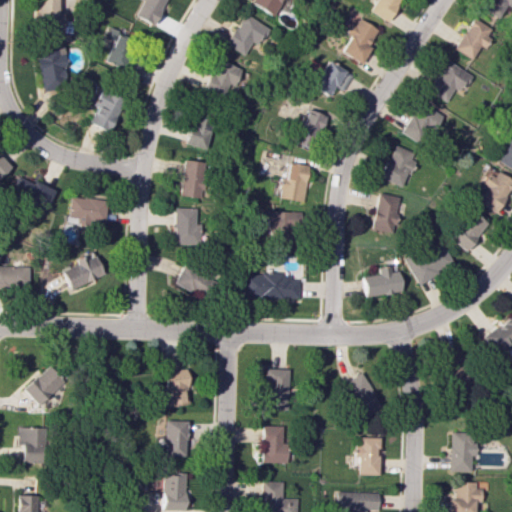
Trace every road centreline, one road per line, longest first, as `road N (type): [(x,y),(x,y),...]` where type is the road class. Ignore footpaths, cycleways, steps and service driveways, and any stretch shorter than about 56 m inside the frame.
road 1 (residential): [(511,251),(470,298),(394,332),(0,326)]
road 2 (residential): [(440,0),(345,153),(331,217),(329,335)]
road 3 (residential): [(206,0),(159,91),(138,170),(132,330)]
road 4 (residential): [(138,170),(81,163),(25,137),(0,70)]
road 5 (residential): [(394,332),(413,428),(410,511)]
road 6 (residential): [(225,333),(220,511)]
